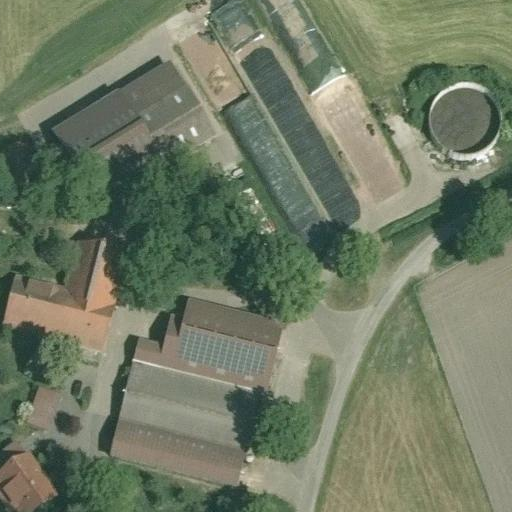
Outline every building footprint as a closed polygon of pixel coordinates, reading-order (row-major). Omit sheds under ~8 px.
[(177,69),(53,142),(100,221),(130,203),(224,148),(177,69)] [(356,193),(326,211),(337,230),(367,211),(356,193)] [(15,282),(3,332),(109,357),(133,259),(78,246),(66,294),(15,282)] [(139,344),(113,444),(141,451),(248,479),(278,364),(189,341),(186,356),(139,344)] [(66,404),(43,394),(30,425),(53,435),(66,404)] [(51,511),(65,503),(34,458),(30,461),(20,446),(0,460),(0,470),(5,478),(0,481),(0,495),(11,511),(51,511)]
